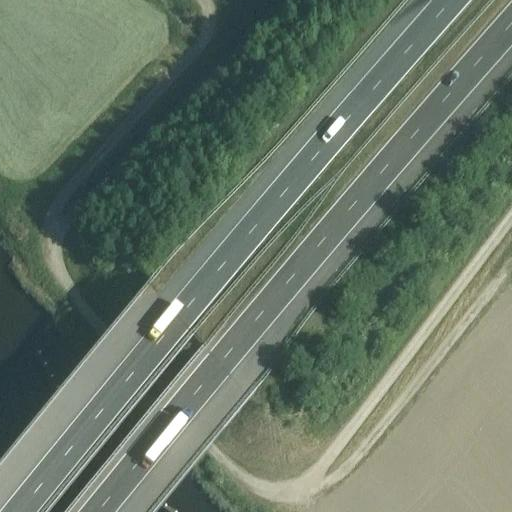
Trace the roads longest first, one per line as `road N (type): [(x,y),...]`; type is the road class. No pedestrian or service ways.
road 1 (track): [(187,0),(210,18),(43,210),(42,245),(244,476),(289,486),(348,457),(511,253)]
road 2 (motorway): [(455,0),(176,319),(20,511)]
road 3 (motorway): [(99,511),(511,29)]
road 4 (track): [(42,245),(271,0)]
